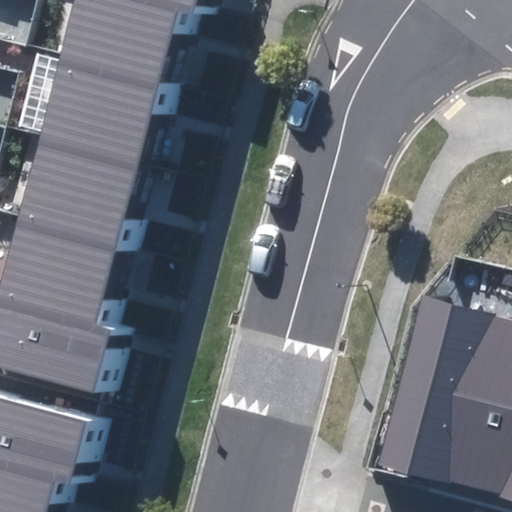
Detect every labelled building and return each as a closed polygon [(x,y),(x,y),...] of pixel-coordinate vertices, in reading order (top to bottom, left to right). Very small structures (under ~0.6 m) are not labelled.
[(201,12),(153,0),(94,0),(79,63),(181,89),(201,12)] [(153,0),(201,12),(218,16),(221,0),(153,0)] [(181,89),(79,63),(60,140),(162,166),(181,89)] [(162,166),(60,140),(40,217),(143,243),(162,166)] [(143,243),(40,217),(21,294),(123,320),(143,243)] [(123,320),(21,294),(4,290),(0,304),(0,365),(119,395),(137,323),(123,320)] [(511,309),(443,292),(399,459),(511,487),(511,309)] [(0,451),(86,473),(97,476),(113,416),(0,387),(0,451)] [(75,511),(86,473),(0,451),(0,511),(75,511)]
